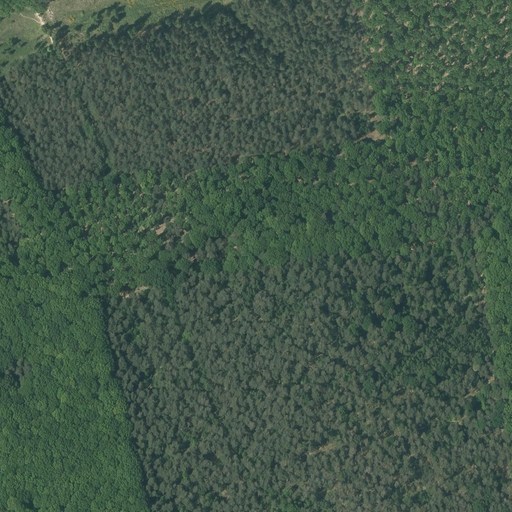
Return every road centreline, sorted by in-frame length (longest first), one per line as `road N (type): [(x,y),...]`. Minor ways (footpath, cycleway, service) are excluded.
road 1 (track): [(160,297),(258,253),(307,246),(406,259),(511,239)]
road 2 (track): [(246,460),(511,416)]
road 3 (track): [(0,115),(94,306)]
road 4 (track): [(94,306),(146,511)]
